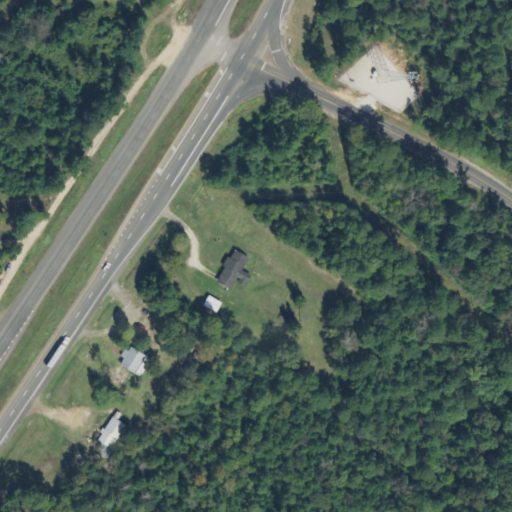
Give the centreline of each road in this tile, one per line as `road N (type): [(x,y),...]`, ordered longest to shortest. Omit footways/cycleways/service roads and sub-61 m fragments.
road 1 (trunk): [(0,425),(243,60)]
road 2 (trunk): [(200,38),(0,340)]
road 3 (tertiary): [(200,38),(511,197)]
